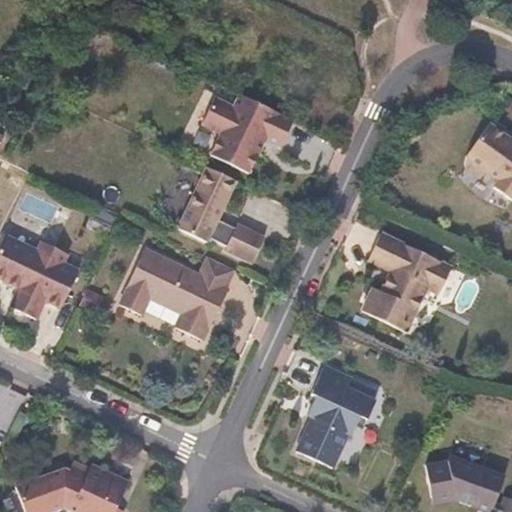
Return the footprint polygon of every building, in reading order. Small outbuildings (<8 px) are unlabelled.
[(293,121),(240,95),(233,107),(215,98),(201,124),(220,134),(209,155),(248,175),(259,152),(255,145),(259,138),(265,142),(279,148),(293,121)] [(511,140),(510,140),(490,125),(467,158),(466,168),(479,176),(488,173),(500,181),(495,189),(511,201),(511,140)] [(265,142),(259,138),(255,145),(259,152),(265,142)] [(251,264),(264,238),(237,224),(235,229),(217,220),(235,181),(207,168),(178,229),(206,243),(208,238),(226,247),(224,251),(251,264)] [(381,234),(367,261),(391,272),(392,281),(389,287),(381,292),(373,288),(361,311),(406,333),(427,289),(438,295),(451,268),(381,234)] [(8,307),(34,320),(43,302),(59,310),(78,272),(62,264),(67,255),(41,242),(36,251),(4,235),(0,243),(0,280),(17,289),(8,307)] [(118,305),(141,316),(149,301),(180,316),(174,328),(202,342),(209,329),(204,327),(213,308),(218,311),(228,290),(227,289),(197,274),(144,249),(126,288),(126,289),(118,305)] [(197,274),(227,289),(235,271),(206,257),(197,274)] [(94,314),(102,296),(87,289),(78,307),(94,314)] [(218,311),(213,308),(204,327),(209,329),(218,311)] [(347,388),(351,379),(324,366),(311,394),(320,398),(296,451),(332,467),(348,433),(351,435),(360,416),(366,420),(375,401),(370,399),(347,388)] [(351,379),(347,388),(370,399),(374,389),(351,379)] [(489,511),(493,503),(503,476),(458,460),(456,465),(446,461),(424,465),(430,498),(440,504),(454,501),(485,511),(489,511)] [(50,511),(61,508),(69,511),(114,511),(116,508),(128,483),(91,465),(87,475),(71,467),(69,471),(65,469),(15,487),(23,511),(50,511)] [(511,511),(511,499),(504,497),(500,506),(498,511),(511,511)] [(493,503),(489,511),(498,511),(500,506),(493,503)]
